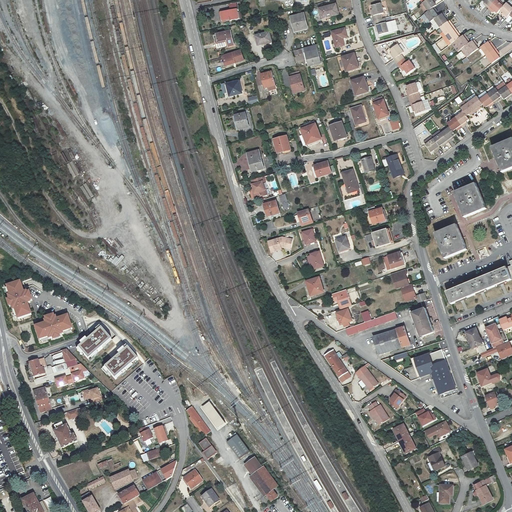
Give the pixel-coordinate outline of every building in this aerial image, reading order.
[(425,0),(420,4),(426,12),(434,6),(438,3),(435,0),(425,0)] [(503,4),(498,0),(493,0),(488,7),(493,10),(494,9),(497,12),(500,9),(503,4)] [(511,4),(507,0),(503,4),(500,9),(503,12),(503,13),(506,16),(509,13),(511,9),(511,4)] [(371,11),(374,20),(383,18),(382,13),(384,12),(382,3),(371,6),(373,11),(371,11)] [(339,4),(322,8),(324,18),(342,13),(339,4)] [(437,10),(434,6),(426,12),(417,19),(418,21),(423,17),(427,23),(431,21),(441,14),(438,10),(437,10)] [(236,8),(219,9),(220,18),(229,18),(229,19),(237,18),(236,8)] [(444,11),(441,14),(431,21),(437,29),(440,27),(449,21),(446,16),(447,16),(444,11)] [(307,13),(295,15),(295,18),(293,19),(294,25),(296,24),(298,30),(310,28),(307,13)] [(378,30),(380,35),(399,30),(396,19),(384,23),(383,18),(374,20),(377,30),(378,30)] [(452,25),(449,21),(440,27),(446,34),(456,27),(454,24),(452,25)] [(459,31),(456,27),(446,34),(447,36),(444,37),(450,45),(456,40),(461,36),(458,32),(459,31)] [(333,41),(335,48),(347,45),(345,38),(349,37),(347,28),(334,31),(336,40),(333,41)] [(217,47),(235,43),(232,29),(218,32),(219,37),(215,38),(217,47)] [(272,33),(258,36),(260,45),(274,42),(272,33)] [(465,34),(461,36),(456,40),(462,48),(472,41),(469,36),(467,37),(465,34)] [(476,38),(472,41),(462,48),(468,56),(481,47),(478,43),(479,42),(476,38)] [(491,40),(482,46),(487,54),(498,47),(495,42),(493,43),(491,40)] [(405,52),(399,44),(390,51),(393,55),(393,56),(398,63),(406,57),(403,54),(405,52)] [(314,45),(303,48),(307,67),(319,64),(314,45)] [(501,51),(498,47),(487,54),(493,62),(502,56),(499,52),(501,51)] [(245,59),(241,50),(224,55),(228,65),(245,59)] [(356,54),(343,57),(347,71),(363,67),(361,61),(358,62),(356,54)] [(409,61),(406,57),(398,63),(405,71),(406,70),(409,75),(418,68),(411,59),(409,61)] [(272,71),(262,74),(265,88),(268,87),(269,90),(276,88),(272,71)] [(290,74),(291,78),(289,78),(293,93),(304,90),(298,71),(290,74)] [(355,94),(368,90),(364,76),(351,79),(355,94)] [(417,82),(407,86),(408,91),(407,91),(411,101),(421,97),(419,92),(420,92),(417,82)] [(239,83),(222,86),(224,94),(229,93),(230,96),(241,94),(239,83)] [(506,85),(498,91),(501,96),(504,100),(508,97),(509,98),(511,95),(511,94),(506,85)] [(495,88),(487,94),(494,103),(498,100),(498,99),(501,96),(498,91),(495,88)] [(484,90),(476,96),(483,105),(485,108),(489,105),(490,106),(494,103),(487,94),(484,90)] [(473,93),(466,99),(475,112),(479,109),(478,108),(483,105),(476,96),(475,96),(473,93)] [(258,96),(247,99),(249,106),(260,104),(258,96)] [(383,97),(373,100),(379,119),(385,118),(384,116),(387,115),(386,111),(387,111),(383,97)] [(421,97),(411,101),(414,110),(415,110),(417,114),(427,111),(424,101),(422,101),(421,97)] [(457,104),(462,111),(466,116),(470,113),(471,114),(475,112),(466,99),(465,98),(457,104)] [(362,105),(351,108),(356,124),(366,121),(362,105)] [(462,111),(454,116),(461,127),(465,124),(464,123),(469,120),(466,116),(462,111)] [(248,128),(245,114),(232,117),(235,131),(248,128)] [(446,122),(450,127),(453,131),(456,129),(457,130),(461,127),(454,116),(446,122)] [(342,122),(330,126),(331,130),(333,130),(336,139),(346,136),(344,130),(346,130),(345,126),(343,126),(342,122)] [(321,138),(315,123),(301,129),(307,143),(321,138)] [(450,127),(441,133),(448,143),(452,140),(452,139),(456,136),(453,131),(450,127)] [(434,138),(433,138),(440,147),(444,145),(444,146),(448,143),(441,133),(440,134),(439,131),(432,136),(434,138)] [(286,137),(273,140),(276,154),(289,151),(286,137)] [(425,144),(432,153),(436,151),(436,152),(441,148),(440,147),(433,138),(433,139),(431,137),(424,142),(426,144),(425,144)] [(511,139),(493,148),(503,173),(511,169),(511,139)] [(260,152),(249,155),(250,160),(249,160),(252,171),(253,170),(254,173),(265,170),(260,152)] [(371,157),(361,160),(366,174),(375,171),(371,157)] [(398,157),(384,162),(386,167),(390,166),(395,180),(405,177),(398,157)] [(328,162),(314,166),(315,169),(313,169),(314,174),(316,174),(318,178),(331,173),(328,162)] [(359,190),(352,170),(343,174),(347,187),(345,187),(346,191),(347,194),(359,190)] [(265,182),(264,177),(251,181),(254,190),(252,191),(255,199),(267,196),(263,182),(265,182)] [(478,184),(456,192),(466,218),(488,209),(478,184)] [(287,194),(280,196),(281,202),(282,202),(284,209),(290,208),(287,194)] [(277,201),(264,204),(267,216),(279,213),(277,201)] [(311,209),(299,212),(304,227),(315,223),(311,209)] [(382,209),(370,212),(373,224),(387,220),(385,211),(383,212),(382,209)] [(458,225),(435,234),(445,259),(468,250),(458,225)] [(313,228),(303,232),(308,244),(317,240),(313,228)] [(390,228),(375,232),(380,247),(395,242),(390,228)] [(375,232),(364,236),(366,243),(375,240),(377,248),(380,247),(375,232)] [(284,237),(270,242),(273,252),(283,249),(283,248),(289,246),(291,247),(294,240),(289,238),(285,240),(284,237)] [(348,237),(338,240),(342,251),(351,248),(348,237)] [(478,249),(480,259),(488,257),(486,247),(478,249)] [(321,251),(312,254),(313,256),(309,257),(312,265),(315,264),(317,269),(325,266),(321,251)] [(384,258),(389,270),(405,264),(401,252),(384,258)] [(511,279),(511,260),(505,263),(507,268),(447,293),(452,304),(511,279)] [(402,289),(409,286),(405,275),(407,274),(406,270),(391,275),(397,290),(402,289)] [(320,278),(309,282),(311,290),(310,291),(311,296),(324,292),(320,278)] [(20,283),(7,288),(10,296),(8,297),(13,311),(15,310),(18,320),(31,316),(27,304),(30,304),(26,293),(24,294),(20,283)] [(406,302),(416,299),(416,297),(412,285),(409,286),(402,289),(406,302)] [(347,290),(333,295),(335,303),(339,301),(342,310),(352,306),(347,290)] [(424,294),(416,297),(416,299),(418,303),(426,300),(424,294)] [(426,302),(413,307),(415,313),(413,313),(422,338),(435,333),(430,322),(432,322),(431,318),(429,318),(426,309),(429,308),(426,302)] [(349,311),(337,315),(341,325),(343,325),(344,327),(350,326),(349,323),(352,322),(349,311)] [(371,320),(369,312),(362,314),(365,322),(371,320)] [(395,313),(346,330),(348,337),(397,319),(395,313)] [(36,327),(40,340),(49,337),(50,339),(64,335),(63,333),(73,330),(69,317),(58,320),(57,318),(46,321),(47,324),(36,327)] [(508,317),(501,321),(505,331),(511,327),(511,318),(509,320),(508,317)] [(496,324),(486,328),(494,348),(503,344),(502,340),(503,340),(496,324)] [(405,327),(373,337),(379,355),(411,345),(405,327)] [(477,328),(476,329),(466,333),(469,339),(471,339),(474,348),(482,345),(484,344),(477,328)] [(103,329),(80,348),(90,360),(113,340),(103,329)] [(498,347),(503,359),(511,354),(511,347),(510,342),(498,347)] [(129,348),(106,368),(116,379),(139,359),(129,348)] [(67,350),(63,351),(66,363),(77,359),(67,350)] [(430,374),(432,373),(436,382),(440,395),(456,389),(442,350),(432,353),(431,352),(412,359),(418,378),(430,374)] [(339,378),(347,373),(333,351),(325,356),(339,378)] [(31,363),(35,377),(43,375),(43,374),(46,373),(45,370),(42,371),(42,369),(47,368),(45,359),(31,363)] [(57,373),(62,372),(67,370),(65,364),(56,367),(57,373)] [(45,370),(46,373),(47,376),(54,374),(52,366),(47,368),(42,369),(42,371),(45,370)] [(371,391),(380,383),(366,367),(356,375),(371,391)] [(477,374),(482,387),(498,380),(499,379),(500,378),(500,377),(500,376),(499,376),(499,375),(498,374),(497,374),(496,374),(490,376),(487,369),(477,374)] [(83,372),(72,375),(75,382),(85,379),(83,372)] [(66,377),(56,380),(59,388),(69,384),(66,377)] [(232,392),(236,397),(242,392),(238,387),(232,392)] [(38,402),(49,399),(46,388),(35,392),(38,402)] [(408,397),(396,388),(388,400),(399,409),(408,397)] [(91,392),(90,390),(83,392),(86,400),(93,398),(93,400),(92,400),(93,404),(105,401),(103,397),(102,397),(99,389),(95,390),(91,392)] [(499,404),(494,393),(486,396),(490,408),(499,404)] [(49,399),(38,402),(42,413),(53,409),(49,399)] [(225,422),(210,401),(201,407),(218,428),(225,422)] [(377,402),(369,407),(371,410),(371,411),(380,426),(390,419),(382,405),(379,406),(377,402)] [(192,429),(196,434),(200,439),(210,431),(192,408),(187,411),(194,420),(190,423),(194,428),(192,429)] [(78,409),(71,412),(74,418),(80,415),(78,409)] [(428,411),(425,412),(424,409),(415,412),(420,426),(436,420),(434,413),(430,415),(428,411)] [(447,421),(426,432),(431,441),(452,430),(447,421)] [(62,448),(79,441),(75,434),(73,435),(67,424),(64,426),(62,423),(55,426),(57,430),(54,431),(62,448)] [(418,449),(405,423),(393,430),(406,455),(418,449)] [(145,427),(138,430),(144,443),(153,438),(149,430),(147,431),(145,427)] [(165,427),(155,430),(159,444),(168,442),(166,437),(168,436),(165,427)] [(238,434),(228,441),(240,458),(250,450),(238,434)] [(205,451),(203,453),(208,459),(217,453),(207,438),(200,443),(203,448),(205,451)] [(432,451),(434,455),(427,458),(429,462),(431,461),(435,470),(444,466),(438,454),(440,452),(438,448),(432,451)] [(163,455),(161,449),(148,453),(150,460),(163,455)] [(468,469),(478,464),(471,451),(461,456),(468,469)] [(245,464),(273,500),(278,495),(273,488),(277,485),(256,457),(245,464)] [(170,466),(158,473),(163,482),(172,476),(176,461),(175,461),(175,458),(170,458),(170,464),(170,466)] [(110,478),(116,489),(133,481),(132,479),(137,476),(134,469),(129,471),(128,470),(110,478)] [(203,482),(196,471),(185,479),(192,490),(203,482)] [(159,484),(163,482),(158,473),(157,472),(153,474),(159,484)] [(147,478),(153,488),(159,484),(153,474),(147,478)] [(492,482),(495,480),(491,474),(474,484),(477,489),(474,491),(476,495),(478,493),(483,502),(492,497),(485,484),(491,481),(492,482)] [(103,476),(95,480),(97,484),(105,480),(103,476)] [(89,488),(97,484),(95,480),(87,484),(89,488)] [(317,480),(314,482),(319,491),(322,489),(317,480)] [(452,483),(440,483),(439,502),(448,502),(449,494),(452,494),(452,483)] [(134,499),(140,495),(134,486),(127,491),(127,490),(119,495),(125,504),(133,500),(134,499)] [(210,508),(220,501),(212,490),(203,498),(210,508)] [(87,508),(96,503),(89,492),(80,497),(87,508)] [(43,511),(35,494),(23,500),(29,511),(43,511)] [(140,495),(134,499),(137,503),(143,500),(140,495)] [(44,499),(47,508),(54,506),(51,497),(44,499)] [(131,511),(131,510),(137,506),(136,505),(133,500),(125,504),(121,506),(124,511),(122,511),(131,511)] [(96,503),(87,508),(88,511),(98,511),(100,511),(96,503)]
